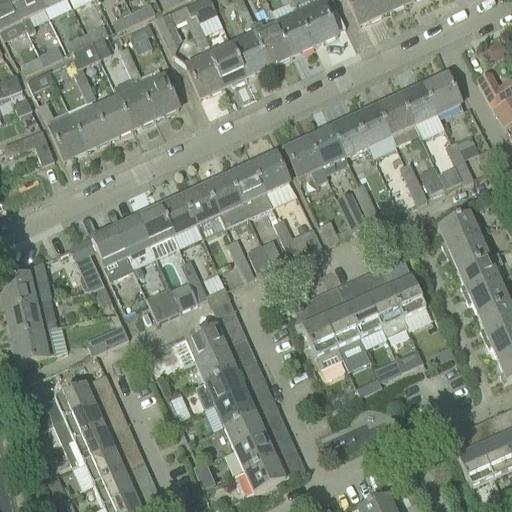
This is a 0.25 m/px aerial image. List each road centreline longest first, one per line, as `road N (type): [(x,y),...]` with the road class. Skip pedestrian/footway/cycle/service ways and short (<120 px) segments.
road 1 (residential): [(511,5),(0,238)]
road 2 (residential): [(318,484),(239,306),(489,195)]
road 3 (residential): [(175,511),(110,363),(203,320)]
